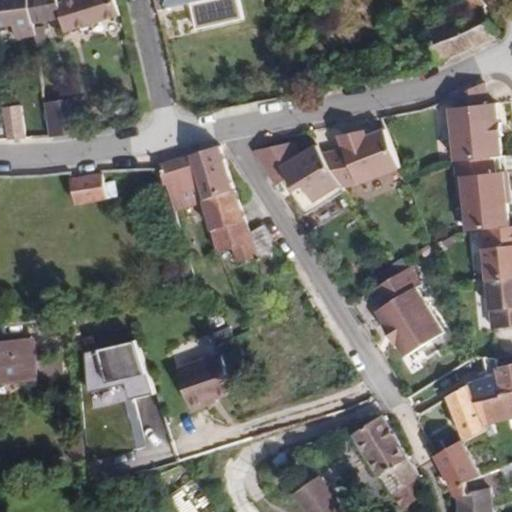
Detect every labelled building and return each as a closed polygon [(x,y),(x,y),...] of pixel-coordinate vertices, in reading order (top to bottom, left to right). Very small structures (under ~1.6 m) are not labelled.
[(36,23),(64,18),(59,0),(0,0),(0,28),(11,27),(12,41),(21,40),(21,48),(38,46),(36,23)] [(59,0),(64,18),(67,32),(122,15),(117,0),(59,0)] [(205,0),(156,0),(158,10),(205,0)] [(484,5),(485,8),(488,6),(483,0),(463,0),(469,11),(484,5)] [(499,35),(485,8),(484,5),(469,11),(426,31),(441,62),(499,35)] [(452,109),(458,161),(459,161),(495,157),(503,156),(502,136),(504,136),(502,123),(500,124),(498,104),(489,105),(486,82),(457,95),(459,108),(452,109)] [(82,133),(77,98),(47,103),(52,137),(82,133)] [(360,183),(402,167),(387,129),(368,136),(365,129),(339,134),(346,150),(325,154),(345,187),(360,183)] [(306,130),(292,141),(302,153),(316,143),(306,130)] [(287,181),(308,216),(347,191),(345,187),(325,154),(323,152),(320,146),(303,157),(293,142),(256,150),(257,152),(269,171),(278,186),(287,181)] [(207,199),(236,190),(222,146),(162,164),(176,209),(207,199)] [(496,172),(495,157),(459,161),(463,199),(468,198),(472,231),(484,229),(511,226),(511,198),(511,191),(511,172),(511,170),(496,172)] [(109,198),(105,173),(72,180),(78,204),(109,198)] [(247,219),(236,190),(207,199),(215,230),(247,219)] [(252,232),(247,219),(215,230),(221,253),(236,248),(243,265),(260,259),(267,276),(288,266),(265,225),(252,232)] [(511,226),(484,229),(490,279),(511,276),(511,226)] [(399,274),(373,291),(383,308),(379,311),(388,324),(386,325),(398,344),(399,343),(407,357),(446,333),(418,287),(423,285),(412,267),(399,274)] [(511,276),(490,279),(496,328),(511,326),(511,276)] [(501,350),(511,347),(511,329),(497,333),(501,350)] [(0,382),(38,378),(34,340),(0,344),(0,382)] [(92,407),(150,397),(140,343),(83,353),(92,407)] [(220,400),(236,394),(223,356),(181,371),(195,412),(221,403),(220,400)] [(511,419),(511,363),(498,367),(500,374),(471,385),(450,397),(476,438),(496,423),(511,419)] [(440,404),(418,415),(437,452),(459,442),(440,404)] [(422,475),(385,415),(356,432),(395,493),(409,485),(408,483),(422,475)] [(457,489),(461,496),(473,491),(470,485),(485,479),(469,443),(439,456),(448,472),(438,477),(447,493),(457,489)] [(461,496),(461,511),(495,511),(493,491),(488,478),(485,479),(470,485),(473,491),(461,496)] [(298,499),(306,511),(332,511),(316,487),(298,499)]
